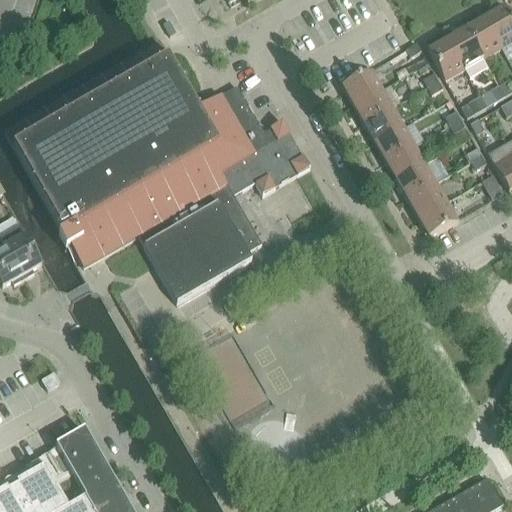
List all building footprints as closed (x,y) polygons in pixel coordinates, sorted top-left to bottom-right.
[(502,11),(484,22),(501,52),(511,45),(511,25),(503,9),(501,10),(502,11)] [(501,52),(484,22),(465,33),(483,62),(501,52)] [(447,43),(464,73),(483,62),(465,33),(447,43)] [(447,43),(427,55),(444,84),(464,73),(447,43)] [(207,130),(198,114),(198,113),(160,46),(146,53),(5,135),(83,272),(138,240),(142,248),(141,249),(174,306),(250,263),(245,255),(260,247),(232,198),(243,192),(254,186),(255,185),(230,141),(232,140),(221,122),(207,130)] [(416,47),(405,54),(409,62),(421,55),(416,47)] [(423,60),(396,75),(400,82),(427,67),(423,60)] [(341,90),(352,110),(382,93),(371,73),(341,90)] [(427,91),(438,85),(433,77),(422,84),(427,91)] [(438,85),(427,91),(431,99),(442,93),(438,85)] [(498,90),(504,101),(511,96),(511,95),(506,85),(498,90)] [(504,101),(498,90),(490,94),(497,105),(504,101)] [(237,91),(222,100),(198,113),(198,114),(207,130),(221,122),(232,140),(230,141),(255,185),(254,186),(262,201),(275,194),(275,193),(297,180),(297,181),(310,174),(303,161),(302,161),(290,139),(283,126),(270,133),(270,134),(264,137),(237,91)] [(363,129),(393,111),(382,93),(352,110),(363,129)] [(480,100),(468,107),(460,112),(466,123),(474,118),(486,111),(480,100)] [(511,118),(511,113),(508,106),(500,110),(506,122),(511,118)] [(393,111),(363,129),(374,147),(404,130),(393,111)] [(449,129),(460,123),(455,115),(444,122),(449,129)] [(460,123),(449,129),(453,137),(464,131),(460,123)] [(469,128),(476,139),(484,134),(477,123),(469,128)] [(385,166),(415,149),(404,130),(374,147),(385,166)] [(511,156),(506,147),(487,158),(508,195),(511,193),(511,156)] [(415,149),(385,166),(395,185),(425,167),(415,149)] [(470,167),(481,160),(477,152),(465,159),(470,167)] [(481,160),(470,167),(474,174),(486,168),(481,160)] [(425,167),(395,185),(406,203),(436,186),(425,167)] [(436,186),(406,203),(417,222),(447,205),(436,186)] [(487,197),(492,205),(503,198),(498,190),(487,197)] [(473,220),(486,214),(480,201),(466,207),(473,220)] [(417,222),(428,241),(458,224),(447,205),(417,222)] [(5,250),(24,283),(35,277),(32,273),(42,267),(25,238),(5,250)] [(5,250),(0,252),(0,286),(2,290),(12,285),(14,289),(24,283),(5,250)] [(511,353),(511,357),(492,391),(497,395),(502,396),(511,379),(511,315),(507,307),(511,297),(511,280),(503,276),(487,303),(485,307),(511,353)] [(54,376),(41,384),(47,394),(48,393),(60,386),(54,376)] [(0,412),(22,401),(15,387),(0,394),(0,412)] [(126,511),(83,437),(25,470),(27,474),(14,482),(8,483),(4,487),(0,489),(0,511),(126,511)] [(487,483),(436,511),(498,511),(503,510),(487,483)]
